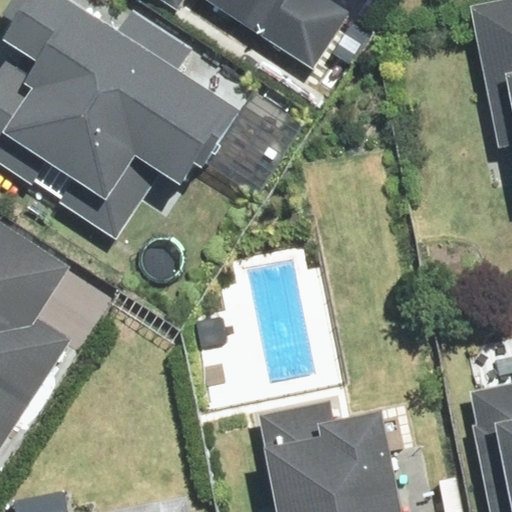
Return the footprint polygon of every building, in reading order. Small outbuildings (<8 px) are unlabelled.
[(108,40),(50,0),(21,0),(0,32),(0,50),(0,51),(0,166),(110,243),(154,178),(179,195),(229,122),(169,81),(192,47),(131,6),(108,40)] [(200,0),(314,75),(354,14),(333,0),(200,0)] [(511,2),(465,11),(508,205),(511,203),(511,2)] [(0,447),(68,342),(43,327),(80,270),(0,218),(0,447)] [(511,511),(511,381),(460,392),(484,511),(511,511)] [(390,511),(369,419),(328,429),(323,401),(245,420),(266,511),(390,511)] [(208,511),(207,502),(150,511),(208,511)]
